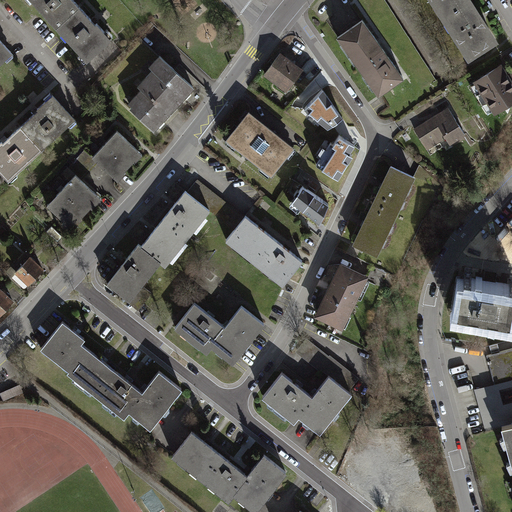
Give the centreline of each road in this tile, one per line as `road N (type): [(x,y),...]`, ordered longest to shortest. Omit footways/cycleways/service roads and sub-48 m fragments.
road 1 (residential): [(233,406),(288,331),(376,147),(374,128),(284,13)]
road 2 (residential): [(511,184),(463,236),(429,305),(430,345),(471,511)]
road 3 (residential): [(273,26),(67,274)]
road 4 (residential): [(233,406),(67,274)]
road 5 (residential): [(353,511),(352,503),(233,406)]
